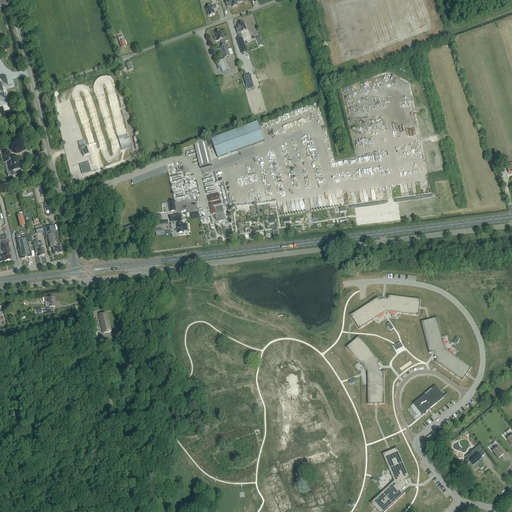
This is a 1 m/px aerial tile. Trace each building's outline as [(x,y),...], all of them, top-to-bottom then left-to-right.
[(231,6),(232,8),(238,6),(237,4),(242,2),(241,0),(229,0),(229,1),(225,2),(227,8),(231,6)] [(212,6),(206,9),(209,17),(215,14),(213,9),(217,8),(216,5),(212,7),(212,6)] [(239,39),(236,40),(240,48),(242,54),(247,52),(241,33),(247,31),(244,23),(238,25),(239,27),(235,28),(238,34),(239,39)] [(214,38),(214,39),(215,42),(216,42),(218,41),(220,40),(222,44),(223,46),(220,47),(221,48),(223,53),(224,58),(230,56),(226,45),(225,42),(228,41),(227,38),(226,35),(223,36),(221,31),(215,33),(217,37),(214,38)] [(122,36),(118,38),(121,49),(126,47),(122,36)] [(229,71),(225,59),(218,61),(219,63),(216,64),(218,70),(221,69),(223,73),(229,71)] [(254,88),(251,75),(244,77),(247,90),(254,88)] [(265,141),(258,122),(210,139),(211,140),(206,141),(194,144),(200,168),(212,166),(208,148),(213,146),(218,159),(265,141)] [(86,147),(81,149),(83,154),(84,157),(89,155),(86,147)] [(10,159),(9,152),(3,153),(5,162),(8,161),(10,172),(20,169),(19,164),(18,165),(16,157),(10,159)] [(76,163),(70,165),(74,176),(80,175),(76,163)] [(89,163),(80,165),(83,175),(92,172),(89,163)] [(190,200),(196,199),(193,187),(187,188),(186,182),(183,183),(182,179),(174,181),(173,177),(171,178),(175,197),(177,196),(178,201),(189,199),(190,200)] [(210,205),(212,215),(224,212),(221,202),(210,205)] [(339,209),(328,209),(328,218),(335,218),(335,213),(339,213),(339,209)] [(182,225),(182,224),(181,224),(181,222),(182,222),(181,216),(170,217),(171,223),(177,222),(177,224),(178,234),(183,233),(183,232),(187,231),(187,224),(182,225)] [(135,232),(133,225),(123,228),(126,235),(135,232)] [(58,234),(55,234),(53,226),(45,229),(47,236),(48,236),(51,248),(52,247),(54,255),(62,253),(58,234)] [(5,261),(5,262),(11,260),(6,236),(0,237),(0,260),(0,262),(5,261)] [(26,237),(21,238),(26,258),(31,257),(29,245),(28,245),(26,238),(26,237)] [(21,238),(16,240),(18,248),(21,259),(26,258),(21,238)] [(37,242),(33,243),(34,247),(36,254),(38,253),(39,257),(42,256),(42,257),(43,256),(44,256),(45,255),(42,242),(37,243),(37,242)] [(350,316),(359,329),(386,312),(418,316),(420,300),(388,296),(388,300),(383,299),(380,301),(378,298),(350,316)] [(44,302),(45,303),(47,302),(48,307),(46,307),(46,311),(52,310),(51,307),(54,307),(53,298),(47,298),(47,297),(43,298),(44,302)] [(103,334),(111,332),(106,313),(98,315),(103,334)] [(445,349),(437,318),(421,322),(429,354),(433,352),(435,357),(437,359),(435,362),(462,381),(471,368),(445,349)] [(367,372),(368,404),(384,404),(384,372),(379,372),(379,367),(377,365),(380,362),(359,337),(346,348),(367,372)] [(425,395),(413,404),(422,415),(428,411),(427,410),(430,407),(430,408),(436,404),(435,403),(443,396),(444,397),(435,386),(432,389),(425,395)] [(322,406),(317,408),(320,418),(325,416),(322,406)] [(329,419),(302,427),(305,435),(331,427),(329,419)] [(506,433),(503,435),(507,440),(511,445),(511,435),(511,434),(511,432),(510,430),(506,433)] [(359,511),(360,511),(351,457),(360,455),(357,439),(347,441),(347,440),(334,442),(333,435),(327,436),(331,433),(331,432),(324,434),(325,442),(278,450),(280,452),(270,454),(272,463),(280,462),(282,471),(337,462),(335,454),(339,453),(340,454),(348,500),(290,510),(290,511),(359,511)] [(426,438),(430,442),(438,436),(434,432),(426,438)] [(492,445),(490,447),(493,452),(499,459),(504,455),(498,447),(499,446),(493,438),(491,440),(494,444),(492,445)] [(468,464),(470,462),(473,465),(478,461),(477,461),(478,460),(480,461),(482,459),(481,458),(486,454),(479,446),(466,457),(467,459),(465,461),(468,464)] [(394,481),(370,503),(378,511),(384,511),(405,493),(402,490),(407,485),(405,481),(410,478),(397,448),(382,454),(394,481)]
